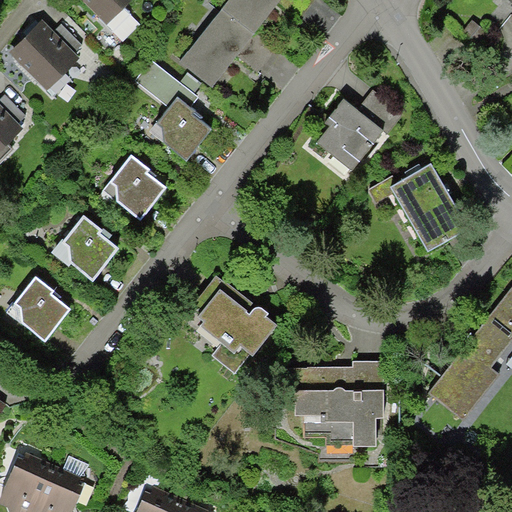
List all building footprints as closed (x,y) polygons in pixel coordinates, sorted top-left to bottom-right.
[(81,0),(104,23),(127,0),(81,0)] [(281,0),(228,0),(222,9),(255,34),(281,0)] [(213,88),(255,34),(222,9),(180,62),(213,88)] [(39,20),(6,50),(43,90),(86,50),(61,23),(51,32),(39,20)] [(398,115),(371,93),(358,108),(343,96),(320,123),(326,127),(311,145),(348,175),(398,115)] [(0,141),(26,116),(4,94),(0,97),(0,141)] [(210,129),(173,100),(146,134),(184,164),(210,129)] [(165,188),(126,156),(98,191),(137,222),(165,188)] [(383,180),(367,189),(379,209),(392,202),(423,254),(468,228),(429,161),(386,186),(383,180)] [(118,248),(78,217),(49,255),(88,286),(118,248)] [(264,316),(213,278),(182,318),(216,344),(206,357),(232,377),(270,327),(261,320),(264,316)] [(68,310),(30,279),(0,316),(38,347),(68,310)] [(511,288),(429,392),(462,419),(497,375),(490,369),(511,341),(511,288)] [(348,368),(288,370),(289,413),(319,412),(319,422),(345,422),(345,451),(369,451),(369,445),(378,444),(377,359),(348,360),(348,368)] [(60,471),(17,451),(0,488),(0,509),(1,511),(68,511),(89,467),(67,457),(60,471)] [(208,511),(141,485),(130,511),(208,511)]
